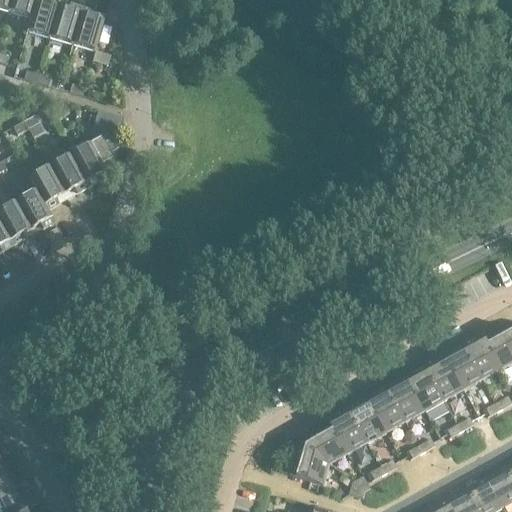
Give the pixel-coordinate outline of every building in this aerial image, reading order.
[(0,0),(0,12),(8,14),(12,0),(0,0)] [(12,0),(8,14),(30,21),(36,0),(12,0)] [(36,0),(30,21),(26,34),(49,40),(58,10),(48,7),(49,2),(42,0),(36,0)] [(68,13),(58,10),(49,40),(71,47),(81,11),(69,8),(68,13)] [(98,16),(81,11),(71,47),(94,54),(103,23),(96,21),(98,16)] [(9,60),(0,57),(0,66),(6,68),(9,60)] [(27,74),(24,82),(36,86),(39,77),(27,74)] [(51,80),(39,77),(36,86),(48,89),(51,80)] [(72,86),(69,95),(81,99),(84,90),(72,86)] [(69,109),(65,101),(54,107),(58,115),(69,109)] [(120,120),(97,114),(94,127),(106,130),(104,138),(69,158),(88,190),(108,179),(102,167),(115,160),(121,134),(116,133),(120,120)] [(39,126),(35,118),(24,124),(28,132),(39,126)] [(28,132),(24,124),(13,130),(17,138),(28,132)] [(88,190),(69,158),(49,169),(65,197),(73,192),(76,197),(88,190)] [(0,174),(10,169),(6,162),(0,164),(0,174)] [(65,197),(49,169),(48,170),(29,180),(35,194),(36,193),(47,213),(58,207),(56,201),(65,197)] [(36,193),(35,194),(15,205),(30,234),(40,228),(43,233),(54,226),(47,213),(36,193)] [(30,234),(15,205),(0,212),(0,226),(13,250),(25,243),(22,238),(30,234)] [(13,250),(0,226),(0,253),(1,256),(13,250)] [(511,364),(511,326),(487,340),(503,369),(511,364)] [(484,334),(476,339),(463,346),(483,381),(503,369),(487,340),(484,334)] [(483,381),(463,346),(444,356),(463,392),(483,381)] [(463,392),(444,356),(425,367),(444,402),(463,392)] [(444,402),(425,367),(405,378),(425,413),(444,402)] [(425,413),(405,378),(386,388),(406,423),(425,413)] [(406,423),(386,388),(367,399),(386,434),(406,423)] [(386,434),(367,399),(348,409),(367,445),(386,434)] [(511,404),(509,399),(497,406),(500,413),(511,406),(511,404)] [(500,413),(497,406),(484,412),(486,417),(488,420),(500,413)] [(367,445),(348,409),(327,421),(330,427),(346,456),(367,445)] [(470,420),(458,427),(462,434),(474,427),(473,425),(470,420)] [(346,456),(330,427),(322,432),(307,440),(330,465),(346,456)] [(462,434),(458,427),(445,434),(448,438),(449,441),(462,434)] [(330,465),(307,440),(300,449),(291,478),(309,483),(324,487),(327,476),(330,465)] [(432,441),(419,448),(423,456),(436,449),(434,446),(432,441)] [(423,456),(419,448),(407,455),(411,462),(423,456)] [(0,478),(11,472),(0,453),(0,478)] [(394,462),(381,469),(385,477),(397,470),(396,467),(394,462)] [(511,504),(511,466),(502,472),(502,473),(495,477),(511,506),(511,504)] [(385,477),(381,469),(368,476),(372,484),(385,477)] [(0,503),(22,492),(11,472),(0,478),(0,503)] [(499,511),(511,506),(495,477),(488,481),(487,480),(475,487),(489,511),(499,511)] [(364,478),(353,484),(365,494),(371,491),(364,478)] [(365,494),(353,484),(349,497),(363,501),(365,494)] [(489,511),(475,487),(464,493),(464,495),(457,499),(464,511),(489,511)] [(28,511),(32,510),(22,492),(0,503),(0,511),(28,511)] [(464,511),(457,499),(450,503),(449,501),(437,508),(439,511),(464,511)]
